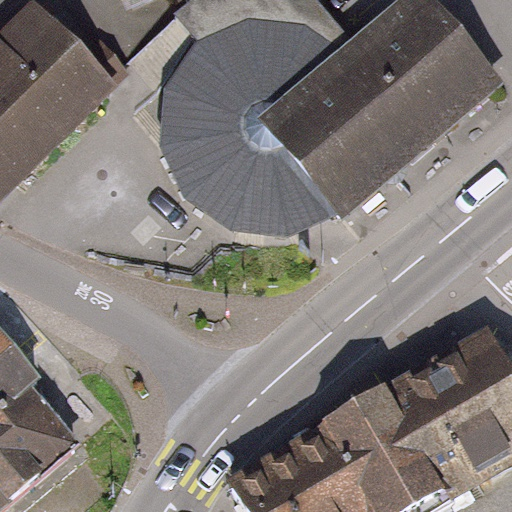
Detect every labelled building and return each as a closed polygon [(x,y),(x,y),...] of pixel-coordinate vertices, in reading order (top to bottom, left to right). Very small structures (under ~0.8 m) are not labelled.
[(206,0),(214,17),(231,0),(206,0)] [(495,86),(425,5),(336,80),(270,5),(205,60),(176,105),(174,120),(171,157),(192,203),(237,232),(289,236),(335,214),(344,220),(389,180),(403,168),(495,86)] [(49,23),(40,15),(17,38),(29,51),(16,64),(12,60),(0,72),(0,201),(111,95),(106,89),(114,81),(122,73),(106,55),(89,71),(68,49),(67,50),(45,27),(49,23)] [(470,511),(511,490),(511,392),(492,356),(235,501),(240,511),(470,511)] [(0,511),(5,511),(76,452),(0,358),(0,511)]
